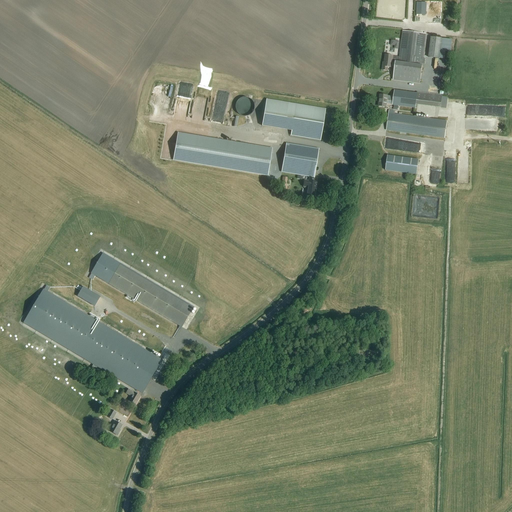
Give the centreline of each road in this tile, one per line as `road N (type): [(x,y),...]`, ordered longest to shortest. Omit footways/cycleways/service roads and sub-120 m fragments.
road 1 (unclassified): [(124,511),(173,389),(302,284),(327,243),(366,0)]
road 2 (track): [(438,511),(450,190),(426,183),(428,142)]
